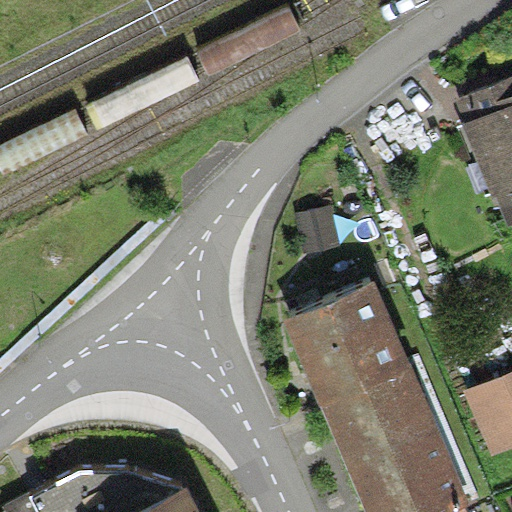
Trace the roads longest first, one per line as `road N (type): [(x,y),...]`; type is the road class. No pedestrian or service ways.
road 1 (residential): [(471,0),(283,138),(150,296)]
road 2 (residential): [(285,511),(242,405),(150,296)]
road 3 (residential): [(150,296),(0,414)]
